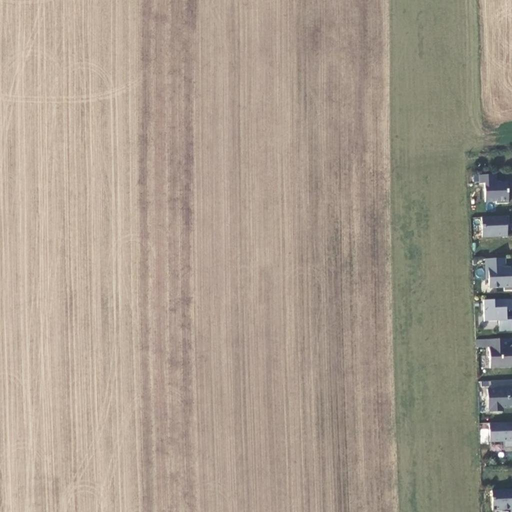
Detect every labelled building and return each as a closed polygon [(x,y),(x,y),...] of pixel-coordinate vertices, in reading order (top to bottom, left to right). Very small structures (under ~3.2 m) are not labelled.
[(496,174),(480,174),(480,203),(508,204),(508,182),(496,181),(496,174)] [(507,215),(479,217),(479,239),(506,237),(507,215)] [(505,258),(483,258),(485,291),(511,289),(511,271),(511,265),(506,266),(505,258)] [(511,299),(479,300),(480,322),(496,321),(496,334),(511,332),(511,315),(507,316),(507,310),(511,309),(511,299)] [(508,338),(488,340),(486,369),(511,367),(511,365),(511,346),(508,347),(508,338)] [(511,379),(489,381),(484,414),(503,412),(502,409),(511,408),(511,379)] [(511,421),(486,422),(487,442),(501,443),(502,449),(511,449),(511,421)] [(511,511),(511,488),(489,490),(489,510),(510,510),(509,511),(511,511)]
